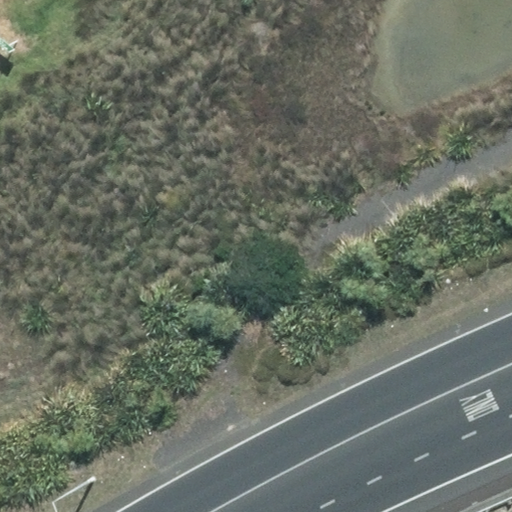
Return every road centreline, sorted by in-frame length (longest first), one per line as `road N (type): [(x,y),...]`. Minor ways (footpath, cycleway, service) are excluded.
road 1 (track): [(511,145),(431,181),(347,235),(249,334),(213,411),(213,433),(238,494)]
road 2 (motorway): [(511,362),(208,511)]
